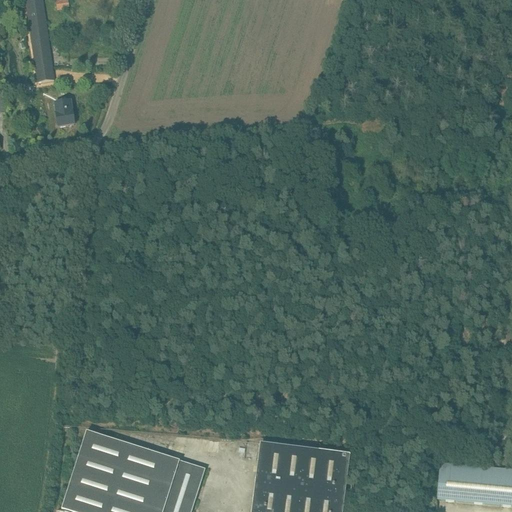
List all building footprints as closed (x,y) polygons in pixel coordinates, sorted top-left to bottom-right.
[(37,83),(54,81),(42,0),(37,0),(26,2),(37,83)] [(57,12),(61,11),(61,10),(69,8),(68,0),(56,2),(57,12)] [(70,103),(55,105),(56,115),(57,118),(58,128),(74,125),(72,113),(70,103)] [(191,511),(205,471),(85,435),(60,511),(191,511)] [(260,445),(251,511),(342,511),(350,457),(260,445)] [(511,472),(439,469),(437,501),(511,505),(511,472)]
